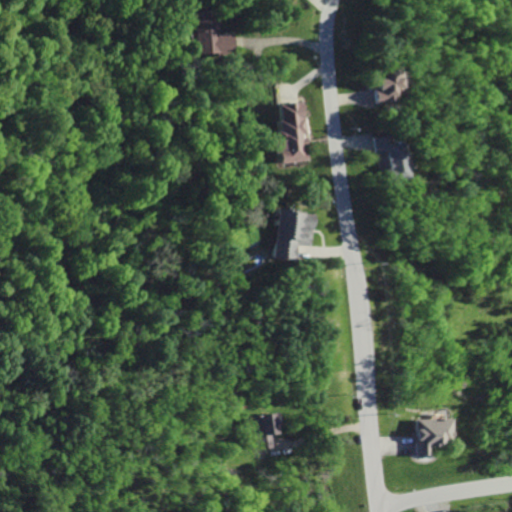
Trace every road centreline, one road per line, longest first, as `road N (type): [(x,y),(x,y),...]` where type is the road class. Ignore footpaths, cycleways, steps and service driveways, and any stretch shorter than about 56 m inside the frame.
road 1 (residential): [(347,276),(321,60),(328,0)]
road 2 (residential): [(357,367),(374,511)]
road 3 (residential): [(374,510),(511,485)]
